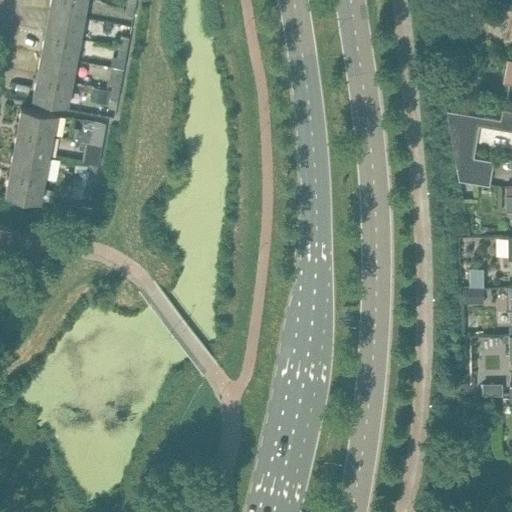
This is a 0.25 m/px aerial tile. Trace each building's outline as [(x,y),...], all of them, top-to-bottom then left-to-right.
[(83,16),(86,0),(50,0),(48,10),(83,16)] [(133,15),(135,4),(126,3),(124,14),(133,15)] [(79,37),(83,16),(48,10),(44,31),(79,37)] [(75,58),(79,37),(44,31),(41,52),(75,58)] [(127,46),(129,35),(121,34),(119,45),(127,46)] [(458,38),(456,49),(467,51),(469,40),(458,38)] [(125,57),(127,46),(119,45),(117,56),(125,57)] [(71,80),(75,58),(41,52),(37,73),(71,80)] [(511,59),(506,59),(503,80),(511,82),(511,108),(502,106),(502,108),(511,109),(511,59)] [(123,68),(111,66),(109,78),(103,77),(101,87),(105,87),(119,90),(123,68)] [(67,103),(71,80),(37,73),(32,96),(67,103)] [(117,100),(119,90),(105,87),(103,97),(117,100)] [(56,113),(21,106),(17,128),(52,134),(56,113)] [(511,109),(502,108),(499,121),(511,123),(511,109)] [(102,144),(106,122),(83,118),(81,129),(91,131),(89,141),(102,144)] [(48,156),(52,134),(17,128),(13,149),(48,156)] [(102,144),(89,141),(84,140),(82,151),(84,151),(81,162),(89,163),(98,165),(102,144)] [(44,177),(48,156),(13,149),(9,170),(44,177)] [(466,155),(464,167),(490,172),(492,160),(466,155)] [(93,186),(98,165),(89,163),(85,184),(93,186)] [(488,184),(490,172),(464,167),(462,180),(488,184)] [(40,199),(44,177),(9,170),(5,193),(40,199)] [(91,197),(93,186),(85,184),(83,195),(91,197)] [(500,383),(483,383),(483,394),(500,394),(500,383)]
